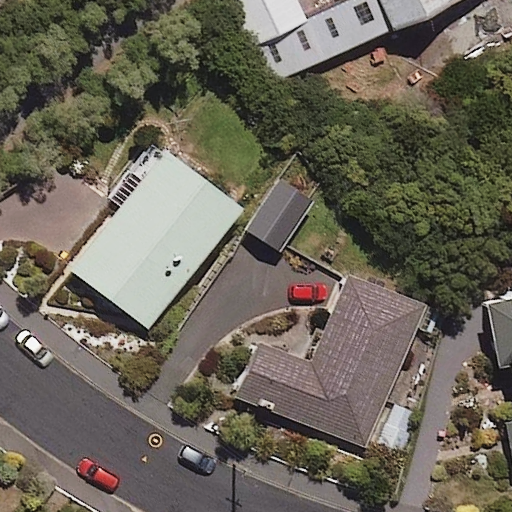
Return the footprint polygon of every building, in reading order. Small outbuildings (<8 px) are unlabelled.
[(436,0),(327,0),(300,13),(294,0),(221,0),(262,84),(436,0)] [(234,195),(150,135),(61,260),(145,321),(234,195)] [(308,191),(270,169),(237,223),(275,246),(308,191)] [(416,293),(336,262),(301,352),(246,331),(225,388),(360,440),(416,293)] [(511,277),(477,283),(487,356),(505,354),(511,402),(511,412),(502,414),(511,473),(511,277)] [(417,409),(386,397),(369,440),(401,453),(417,409)]
